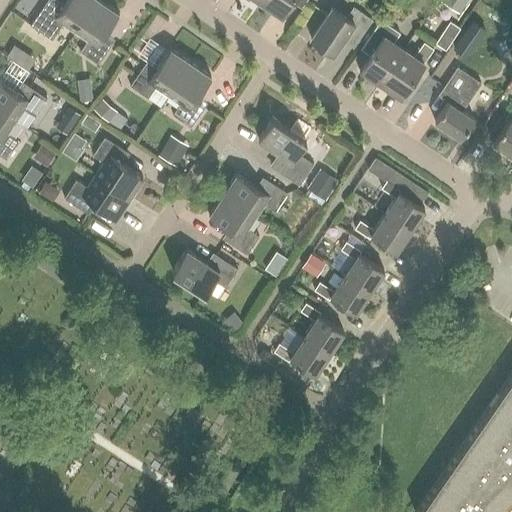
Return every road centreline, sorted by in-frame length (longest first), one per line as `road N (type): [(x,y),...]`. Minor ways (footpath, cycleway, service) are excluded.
road 1 (unclassified): [(273,511),(479,197)]
road 2 (residential): [(479,197),(187,0)]
